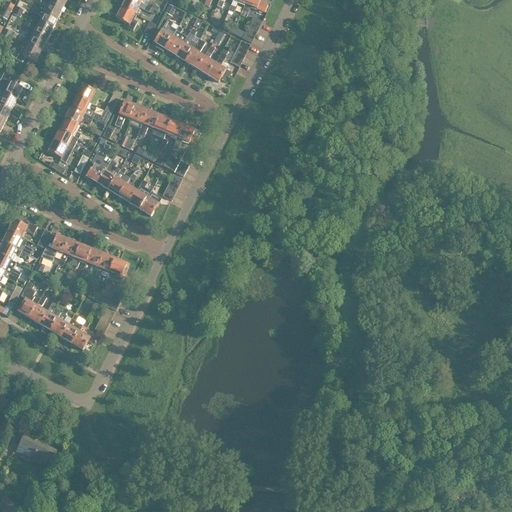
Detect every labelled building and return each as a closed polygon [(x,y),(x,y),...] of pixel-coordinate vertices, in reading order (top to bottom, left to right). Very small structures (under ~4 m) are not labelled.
[(58,18),(64,7),(51,1),(49,0),(41,0),(40,2),(48,6),(45,12),(58,18)] [(136,0),(125,0),(122,7),(135,13),(138,7),(149,13),(149,12),(151,8),(147,5),(141,2),(136,0)] [(136,0),(141,2),(151,8),(156,10),(157,11),(159,8),(154,4),(146,0),(136,0)] [(242,13),(241,15),(246,17),(250,7),(265,13),(268,5),(260,2),(260,0),(247,0),(245,4),(242,13)] [(172,15),(176,7),(172,6),(170,4),(166,12),(172,15)] [(138,22),(132,19),(135,13),(122,7),(116,18),(129,24),(127,28),(133,31),(138,22)] [(53,29),(58,18),(45,12),(39,9),(36,14),(42,17),(40,23),(53,29)] [(254,17),(251,22),(260,27),(263,22),(254,17)] [(53,29),(40,23),(30,18),(25,29),(29,31),(47,40),(53,29)] [(153,43),(164,49),(172,36),(176,31),(171,27),(173,23),(167,20),(161,30),(153,43)] [(144,33),(150,36),(156,24),(150,22),(144,33)] [(232,32),(234,27),(223,22),(220,27),(232,32)] [(251,22),(249,25),(249,27),(257,32),(260,27),(251,22)] [(172,36),(164,49),(175,56),(183,43),(186,37),(180,34),(183,29),(178,27),(176,31),(172,36)] [(246,32),(246,33),(255,37),(257,32),(249,27),(246,32)] [(241,30),(238,35),(243,38),(246,33),(246,32),(241,30)] [(23,42),(24,43),(41,52),(47,40),(29,31),(23,42)] [(219,31),(216,36),(222,39),(225,34),(219,31)] [(197,44),(192,41),(195,37),(193,35),(189,33),(186,37),(183,43),(175,56),(186,62),(194,49),(193,49),(197,44)] [(246,33),(243,38),(252,43),(255,37),(246,33)] [(186,62),(197,69),(204,56),(200,53),(205,43),(200,40),(194,49),(186,62)] [(242,40),(239,46),(248,50),(251,45),(242,40)] [(36,63),(41,52),(24,43),(18,54),(14,51),(9,57),(26,65),(27,64),(31,61),(36,63)] [(197,69),(207,75),(215,62),(209,58),(215,48),(211,46),(204,56),(197,69)] [(239,46),(237,49),(236,51),(245,55),(248,50),(239,46)] [(234,56),(242,61),(245,55),(236,51),(234,56)] [(207,75),(219,82),(226,69),(221,66),(227,56),(221,53),(215,62),(207,75)] [(242,61),(234,56),(231,62),(239,66),(242,61)] [(0,83),(0,90),(17,99),(22,88),(15,85),(18,79),(4,72),(0,81),(0,82),(1,83),(0,83)] [(76,96),(90,103),(96,106),(99,99),(104,102),(107,95),(96,90),(95,91),(82,85),(76,96)] [(0,104),(11,110),(17,99),(0,90),(0,104)] [(90,103),(76,96),(71,107),(85,115),(90,117),(92,112),(93,111),(88,109),(90,103)] [(105,110),(111,113),(117,102),(111,98),(105,110)] [(131,120),(136,105),(124,101),(119,115),(114,126),(119,128),(123,117),(131,120)] [(11,110),(0,104),(0,118),(5,122),(11,110)] [(129,124),(140,129),(148,110),(136,105),(131,120),(129,124)] [(71,107),(65,118),(79,126),(80,126),(83,120),(89,123),(92,118),(90,117),(85,115),(71,107)] [(159,115),(148,110),(140,129),(138,135),(144,137),(148,127),(154,129),(159,115)] [(92,112),(90,117),(92,118),(99,122),(104,125),(105,125),(107,120),(101,117),(92,112)] [(151,135),(163,139),(165,133),(171,119),(159,115),(151,135)] [(65,118),(59,130),(79,140),(81,135),(76,132),(79,126),(65,118)] [(171,119),(165,133),(177,138),(182,124),(171,119)] [(177,138),(173,149),(177,151),(179,145),(180,146),(182,140),(189,143),(194,129),(182,124),(177,138)] [(115,128),(108,125),(103,137),(109,140),(115,128)] [(79,140),(59,130),(54,141),(68,148),(73,151),(79,140)] [(123,135),(119,144),(124,146),(128,137),(123,135)] [(65,163),(72,150),(68,148),(54,141),(48,152),(61,159),(60,161),(65,163)] [(135,152),(142,155),(144,149),(138,146),(135,152)] [(126,158),(129,152),(119,147),(116,153),(126,158)] [(82,154),(88,158),(91,151),(85,148),(82,154)] [(144,149),(142,155),(153,161),(155,155),(144,149)] [(186,151),(183,157),(192,161),(194,156),(186,151)] [(86,177),(97,184),(105,171),(111,160),(97,152),(91,164),(93,165),(86,177)] [(80,174),(88,158),(82,154),(74,171),(80,174)] [(132,160),(137,163),(141,157),(135,154),(132,160)] [(183,157),(182,159),(180,162),(189,166),(192,161),(183,157)] [(97,184),(107,190),(115,177),(110,174),(117,163),(111,160),(105,171),(97,184)] [(177,167),(186,172),(189,166),(180,162),(177,167)] [(107,190),(118,197),(129,179),(123,175),(126,170),(121,167),(115,177),(107,190)] [(175,172),(183,177),(186,172),(177,167),(175,172)] [(171,180),(179,185),(182,179),(173,175),(171,180)] [(177,190),(177,189),(179,185),(171,180),(168,185),(177,190)] [(126,184),(118,197),(129,203),(137,190),(126,184)] [(174,195),(177,190),(168,185),(165,190),(174,195)] [(139,210),(150,217),(158,204),(153,200),(159,190),(154,187),(147,197),(139,210)] [(129,203),(139,210),(147,197),(137,190),(129,203)] [(162,196),(171,201),(174,195),(165,190),(162,196)] [(14,219),(8,231),(22,238),(25,231),(33,235),(37,227),(29,222),(27,226),(14,219)] [(37,245),(43,248),(50,232),(44,229),(37,245)] [(8,231),(2,242),(16,249),(22,238),(8,231)] [(63,253),(68,239),(56,234),(55,239),(51,237),(50,237),(40,257),(51,261),(53,256),(54,256),(56,250),(63,253)] [(80,244),(68,239),(63,253),(58,264),(63,266),(67,255),(74,258),(80,244)] [(16,249),(2,242),(0,246),(0,254),(13,261),(15,256),(19,257),(20,256),(24,258),(27,254),(22,252),(16,249)] [(92,248),(80,244),(74,258),(70,268),(74,270),(76,266),(77,266),(79,260),(86,262),(92,248)] [(103,253),(92,248),(86,262),(82,273),(86,275),(88,269),(89,270),(92,264),(98,267),(103,253)] [(115,258),(103,253),(98,267),(94,277),(93,278),(99,280),(101,274),(107,277),(115,258)] [(13,261),(0,254),(0,268),(19,278),(21,273),(13,269),(16,263),(13,261)] [(127,262),(115,258),(107,277),(105,281),(105,282),(106,283),(111,285),(113,281),(124,285),(126,278),(121,276),(127,262)] [(43,266),(38,264),(35,270),(40,273),(43,266)] [(0,282),(2,283),(5,277),(16,283),(19,278),(0,268),(0,282)] [(17,311),(28,318),(36,305),(32,302),(35,297),(34,296),(36,291),(32,289),(34,286),(28,282),(20,296),(25,299),(17,311)] [(117,284),(115,290),(124,294),(126,289),(117,284)] [(8,301),(14,304),(20,293),(19,292),(14,290),(8,301)] [(121,300),(124,294),(115,290),(112,295),(121,300)] [(28,318),(39,324),(47,311),(40,308),(46,297),(42,295),(36,305),(28,318)] [(118,305),(121,300),(112,295),(109,301),(118,305)] [(94,303),(87,299),(83,306),(91,309),(94,303)] [(39,324),(50,331),(57,318),(61,312),(55,308),(57,304),(53,301),(47,311),(39,324)] [(107,306),(116,310),(118,305),(109,301),(107,306)] [(50,331),(60,337),(72,318),(65,315),(68,310),(64,308),(61,312),(57,318),(50,331)] [(103,313),(111,318),(114,313),(105,308),(103,313)] [(100,319),(109,323),(111,318),(103,313),(100,319)] [(60,337),(71,344),(79,331),(82,325),(76,321),(79,316),(75,314),(72,318),(60,337)] [(100,319),(97,324),(106,328),(109,323),(100,319)] [(71,344),(82,350),(88,341),(91,344),(96,335),(86,328),(90,322),(85,320),(82,325),(79,331),(71,344)] [(95,329),(103,333),(106,328),(97,324),(95,329)] [(15,456),(26,461),(27,458),(49,469),(57,453),(47,448),(48,446),(36,439),(32,446),(23,441),(15,456)] [(0,511),(10,511),(15,504),(3,498),(0,504),(0,511)]
